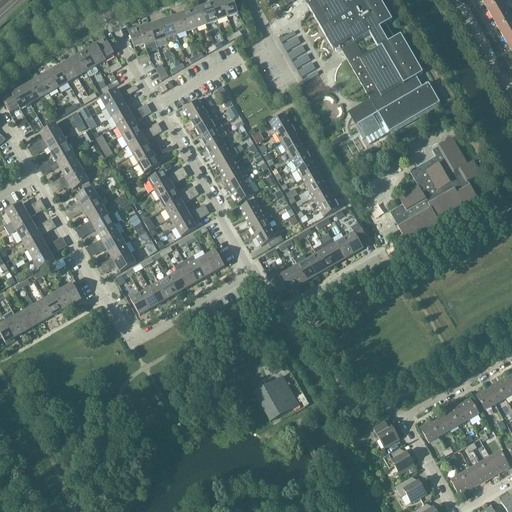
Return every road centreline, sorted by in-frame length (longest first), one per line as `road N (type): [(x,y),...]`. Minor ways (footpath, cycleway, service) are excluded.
road 1 (residential): [(251,271),(130,343),(0,118)]
road 2 (residential): [(251,271),(106,13)]
road 3 (residential): [(511,355),(407,420),(456,511)]
road 4 (residential): [(251,271),(280,313),(379,257)]
road 5 (residential): [(0,69),(106,13)]
